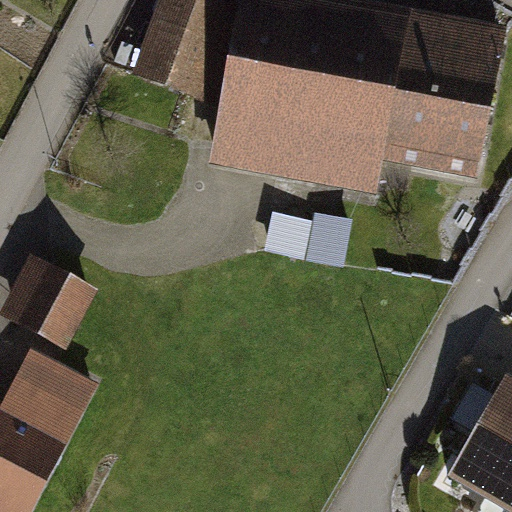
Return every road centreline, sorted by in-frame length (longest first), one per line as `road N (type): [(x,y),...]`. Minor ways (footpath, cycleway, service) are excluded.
road 1 (residential): [(511,272),(366,511)]
road 2 (residential): [(0,213),(114,0)]
